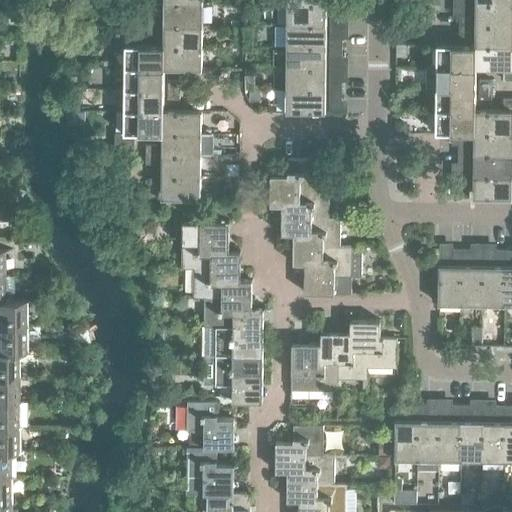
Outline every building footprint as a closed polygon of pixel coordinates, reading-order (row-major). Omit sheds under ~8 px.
[(511,1),(474,2),(473,23),(511,23),(511,1)] [(166,2),(165,24),(168,24),(203,24),(203,3),(168,2),(166,2)] [(322,4),(287,3),(287,25),(321,25),(322,4)] [(343,4),(331,4),(331,13),(343,13),(343,4)] [(472,23),(472,12),(460,12),(460,23),(472,23)] [(148,13),(148,23),(160,24),(160,13),(148,13)] [(232,16),(232,24),(243,24),(243,16),(232,16)] [(160,24),(148,23),(148,33),(160,33),(160,24)] [(472,23),(460,23),(460,33),(472,33),(472,23)] [(511,23),(473,23),(473,45),(511,45),(511,23)] [(165,24),(165,44),(165,45),(168,45),(202,46),(203,24),(168,24),(165,24)] [(321,25),(287,25),(287,47),(321,47),(321,25)] [(125,44),(125,32),(116,32),(116,44),(125,44)] [(136,32),(126,32),(125,32),(125,44),(136,44),(136,32)] [(330,47),(342,47),(342,37),(330,37),(330,47)] [(438,43),(437,66),(471,66),(471,43),(459,43),(438,43)] [(136,44),(125,44),(125,66),(165,67),(165,45),(165,44),(136,44)] [(165,45),(165,67),(165,68),(167,68),(202,68),(202,46),(168,45),(165,45)] [(511,45),(473,45),(473,67),(504,67),(511,67),(511,45)] [(287,47),(287,68),(321,68),(321,47),(287,47)] [(342,47),(330,47),(330,56),(342,57),(342,47)] [(125,66),(125,88),(165,88),(165,68),(165,67),(125,66)] [(471,66),(437,66),(437,87),(471,88),(471,66)] [(321,68),(287,68),(287,90),(321,90),(321,68)] [(255,84),(255,74),(246,74),(247,84),(255,84)] [(480,78),(480,88),(492,88),(492,78),(480,78)] [(180,89),(180,79),(168,79),(168,89),(180,89)] [(330,80),(330,89),(342,89),(342,80),(330,80)] [(471,88),(437,87),(437,109),(471,109),(471,108),(471,88)] [(125,88),(125,109),(164,110),(165,88),(125,88)] [(492,98),(492,88),(480,88),(480,98),(492,98)] [(180,99),(180,89),(168,89),(168,99),(180,99)] [(250,89),(250,100),(260,100),(261,89),(250,89)] [(342,100),(342,89),(330,89),(330,100),(342,100)] [(321,90),(287,90),(286,112),(321,112),(321,90)] [(471,108),(471,109),(471,131),(511,131),(511,108),(504,109),(471,108)] [(125,109),(124,131),(135,132),(164,132),(164,110),(125,109)] [(471,109),(437,109),(437,131),(452,132),(471,132),(471,131),(471,109)] [(167,110),(164,110),(164,132),(201,132),(202,110),(172,110),(167,110)] [(403,120),(396,120),(396,130),(397,130),(406,130),(406,124),(403,120)] [(125,144),(124,131),(115,131),(115,144),(125,144)] [(135,144),(135,132),(124,131),(125,144),(135,144)] [(470,143),(470,152),(511,152),(511,131),(471,131),(471,132),(470,143)] [(201,132),(164,132),(164,154),(201,154),(213,154),(213,132),(201,132)] [(470,152),(470,143),(457,142),(457,152),(470,152)] [(146,153),(158,153),(158,144),(146,144),(146,153)] [(470,162),(470,152),(457,152),(457,162),(470,162)] [(511,152),(470,152),(470,162),(470,174),(511,174),(511,152)] [(158,153),(146,153),(146,164),(158,164),(158,153)] [(164,154),(163,175),(201,176),(201,154),(164,154)] [(318,186),(319,158),(288,157),(288,174),(271,174),(271,204),(282,204),(300,203),(300,188),(330,188),(330,186),(318,186)] [(239,174),(239,164),(226,164),(226,174),(239,174)] [(470,186),(470,196),(470,197),(511,197),(511,174),(470,174),(470,186)] [(201,176),(163,175),(163,198),(166,198),(201,198),(201,176)] [(470,196),(470,186),(458,186),(458,196),(470,196)] [(158,197),(158,187),(146,187),(146,197),(158,197)] [(329,215),(330,188),(300,188),(300,203),(282,204),(282,215),(282,233),(294,233),(312,233),(313,217),(341,217),(341,216),(329,215)] [(199,199),(186,199),(186,208),(199,208),(199,199)] [(341,244),(341,217),(313,217),(312,233),(294,233),(294,245),(294,262),(306,262),(323,262),(323,246),(353,247),(353,245),(341,244)] [(229,251),(229,239),(229,222),(183,221),(182,268),(194,268),(211,267),(211,251),(229,251)] [(363,250),(353,250),(353,247),(323,246),(323,262),(306,262),(306,275),(305,291),(352,292),(352,274),(363,274),(363,250)] [(462,248),(453,247),(452,259),(462,260),(462,248)] [(472,248),(462,248),(462,260),(472,260),(472,248)] [(496,248),(496,260),(505,260),(505,248),(496,248)] [(241,280),(241,268),(241,251),(229,251),(211,251),(211,267),(194,268),(193,297),(205,297),(222,297),(222,280),(241,280)] [(462,303),(462,269),(440,268),(439,302),(462,303)] [(484,269),(462,269),(462,303),(483,303),(484,269)] [(505,269),(484,269),(483,303),(505,303),(505,269)] [(252,309),(252,297),(252,280),(241,280),(222,280),(222,297),(205,297),(204,325),(234,325),(234,310),(264,311),(264,309),(252,309)] [(21,300),(0,300),(0,325),(21,325),(21,300)] [(263,356),(264,324),(264,311),(234,310),(234,325),(204,325),(204,353),(216,353),(216,355),(263,356)] [(381,319),(352,318),(352,330),(352,347),(368,348),(368,366),(397,366),(397,336),(381,336),(381,319)] [(182,336),(182,322),(153,322),(153,336),(182,336)] [(21,351),(21,325),(0,325),(0,350),(13,351),(21,351)] [(492,327),(484,327),(483,343),(483,344),(492,344),(492,343),(492,327)] [(322,329),(322,341),(322,361),(338,360),(338,377),(367,378),(368,366),(368,348),(352,347),(352,330),(322,329)] [(338,360),(322,361),(322,341),(293,341),(292,388),(337,389),(338,377),(338,360)] [(13,351),(0,350),(0,375),(13,375),(13,351)] [(263,401),(263,383),(263,356),(216,355),(216,384),(218,384),(217,385),(221,385),(221,395),(233,395),(233,401),(263,401)] [(13,375),(0,375),(0,400),(13,401),(13,375)] [(0,426),(13,426),(13,401),(0,400),(0,426)] [(217,418),(217,406),(217,401),(188,400),(187,430),(204,431),(204,447),(217,447),(217,450),(234,450),(234,418),(217,418)] [(407,415),(408,403),(397,403),(397,414),(407,415)] [(419,415),(419,403),(409,403),(409,415),(419,415)] [(419,403),(419,415),(429,415),(429,403),(419,403)] [(462,404),(453,403),(452,415),(462,416),(462,404)] [(462,404),(462,416),(472,416),(472,404),(462,404)] [(505,416),(505,404),(495,404),(495,416),(505,416)] [(418,458),(419,419),(396,419),(395,458),(418,458)] [(440,420),(419,419),(418,458),(440,458),(440,420)] [(462,420),(440,420),(440,458),(461,459),(462,420)] [(462,420),(461,459),(483,459),(483,420),(462,420)] [(483,420),(483,459),(504,459),(505,421),(483,420)] [(305,453),(324,454),(324,423),(294,423),(294,440),(277,440),(276,452),(276,469),(288,469),(305,469),(305,453)] [(0,451),(13,451),(13,426),(0,426),(0,451)] [(189,432),(189,444),(203,445),(204,433),(189,432)] [(379,454),(390,454),(391,441),(379,441),(379,454)] [(217,463),(217,450),(217,447),(204,447),(187,446),(187,492),(204,493),(233,493),(234,464),(217,463)] [(13,451),(0,451),(0,476),(8,476),(13,476),(13,451)] [(305,469),(288,469),(288,481),(288,498),(300,498),(316,498),(316,482),(335,482),(335,454),(324,454),(305,453),(305,469)] [(390,456),(379,456),(379,467),(390,467),(390,456)] [(316,498),(300,498),(299,511),(329,511),(330,511),(347,511),(347,483),(335,482),(316,482),(316,498)] [(490,492),(490,503),(502,504),(503,492),(490,492)] [(247,493),(233,493),(204,493),(203,511),(250,511),(251,493),(247,493)]
